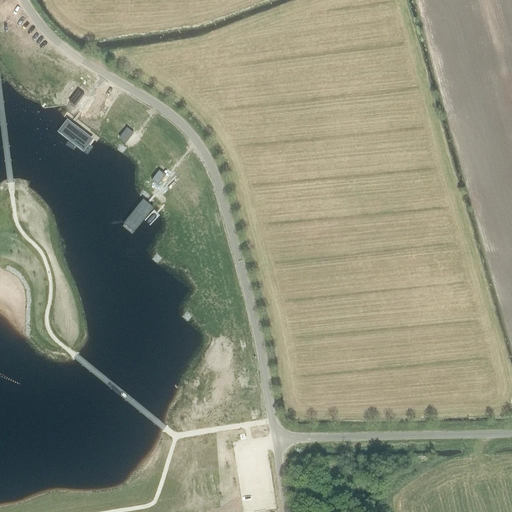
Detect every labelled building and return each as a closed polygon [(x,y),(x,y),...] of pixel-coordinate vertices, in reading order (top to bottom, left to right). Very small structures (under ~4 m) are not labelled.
[(84,95),(79,91),(69,102),(75,107),(84,95)] [(67,122),(59,132),(84,151),(92,140),(67,122)] [(133,134),(127,129),(119,139),(126,143),(133,134)] [(98,182),(109,190),(130,162),(119,154),(98,182)] [(166,175),(159,171),(152,181),(158,185),(166,175)] [(123,225),(132,233),(152,208),(142,201),(123,225)] [(192,289),(147,256),(136,271),(180,304),(192,289)] [(201,292),(193,302),(199,307),(207,296),(201,292)] [(189,326),(165,357),(175,365),(199,334),(189,326)]
